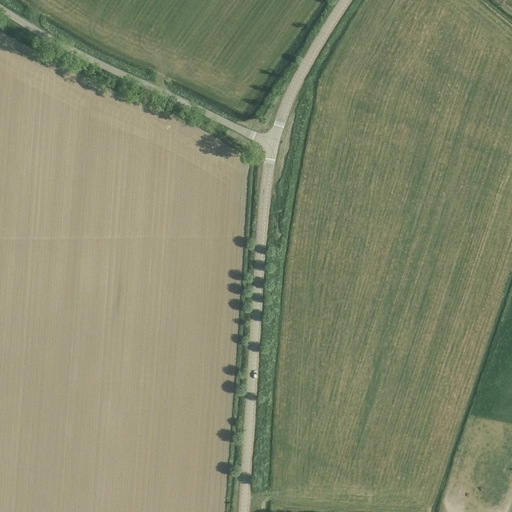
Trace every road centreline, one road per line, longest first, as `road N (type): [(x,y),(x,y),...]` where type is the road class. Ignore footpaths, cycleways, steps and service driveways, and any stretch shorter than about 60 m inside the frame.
road 1 (unclassified): [(244,511),(272,144)]
road 2 (unclassified): [(272,144),(0,2)]
road 3 (unclassified): [(272,144),(304,62),(345,0)]
